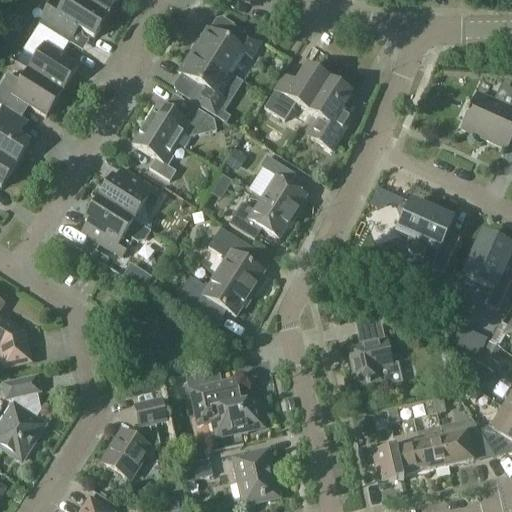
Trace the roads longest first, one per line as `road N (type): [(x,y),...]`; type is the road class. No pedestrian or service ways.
road 1 (residential): [(371,152),(286,316),(332,511)]
road 2 (residential): [(12,273),(125,94),(129,46),(156,0)]
road 3 (residential): [(32,511),(93,416),(72,310),(12,273)]
road 4 (residential): [(269,0),(422,30)]
road 5 (residential): [(511,213),(371,152)]
road 6 (residential): [(422,30),(371,152)]
